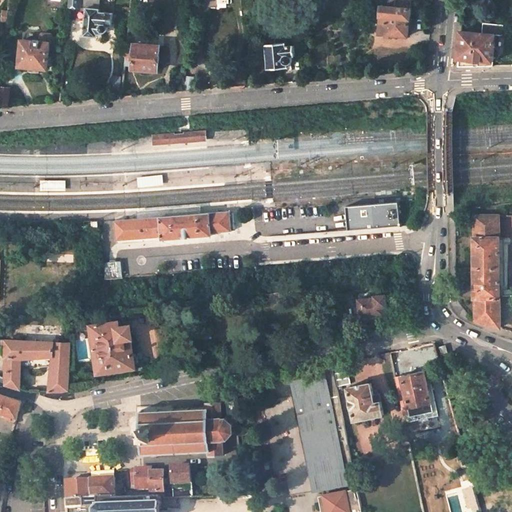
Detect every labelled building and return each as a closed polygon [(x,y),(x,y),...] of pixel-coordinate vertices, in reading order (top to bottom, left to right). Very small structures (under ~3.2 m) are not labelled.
[(411,0),(383,0),(384,4),(382,5),(380,35),(389,35),(389,34),(408,35),(409,17),(411,17),(412,7),(411,7),(411,0)] [(112,26),(113,12),(99,11),(99,8),(87,7),(84,34),(97,35),(97,33),(102,33),(102,29),(106,30),(108,27),(108,25),(112,26)] [(493,61),(496,33),(503,34),(504,24),(484,22),(483,32),(461,31),(458,58),(493,61)] [(47,68),(49,42),(51,39),(52,31),(41,30),(40,30),(39,40),(32,39),(32,40),(21,39),(19,65),(28,66),(27,74),(36,74),(37,67),(47,68)] [(133,68),(158,70),(160,45),(153,45),(153,42),(144,42),(144,44),(135,44),(135,46),(127,46),(125,65),(133,66),(133,68)] [(269,69),(288,67),(287,62),(291,62),(293,60),(293,55),(296,55),(295,45),(286,45),(286,42),(267,43),(269,69)] [(0,107),(7,106),(9,88),(1,87),(0,91),(0,107)] [(189,135),(189,142),(204,141),(204,133),(189,135)] [(168,136),(168,144),(179,143),(189,142),(189,135),(179,136),(168,136)] [(153,138),(153,145),(168,144),(168,136),(153,138)] [(162,176),(137,178),(138,187),(163,184),(162,176)] [(65,181),(41,181),(41,190),(65,190),(65,181)] [(396,203),(344,207),(346,231),(398,227),(396,203)] [(136,212),(137,219),(183,215),(207,213),(206,206),(136,212)] [(183,215),(141,219),(137,219),(115,221),(116,240),(160,237),(161,239),(186,238),(210,236),(210,233),(229,232),(229,229),(229,228),(228,215),(228,214),(228,212),(207,213),(183,215)] [(475,214),(475,320),(483,322),(500,327),(500,215),(475,214)] [(116,262),(104,262),(105,279),(123,278),(122,261),(116,262)] [(374,295),(358,297),(358,304),(357,304),(355,307),(355,312),(358,314),(359,314),(359,316),(386,314),(385,304),(387,304),(386,292),(374,294),(374,295)] [(120,321),(92,326),(99,373),(135,367),(135,365),(137,365),(140,363),(138,355),(136,354),(134,354),(131,337),(132,337),(130,326),(121,328),(120,321)] [(21,367),(52,366),(50,391),(62,391),(69,390),(71,341),(61,341),(61,338),(56,338),(56,341),(3,338),(3,344),(6,344),(6,385),(21,389),(21,367)] [(426,344),(429,356),(437,354),(434,343),(426,344)] [(439,347),(441,354),(448,353),(446,345),(439,347)] [(352,384),(347,362),(333,365),(338,387),(352,384)] [(301,403),(306,402),(308,411),(303,412),(307,430),(312,429),(314,437),(311,438),(314,454),(312,454),(316,473),(318,473),(340,468),(344,467),(344,465),(353,463),(338,387),(333,365),(295,374),(297,380),(293,381),(298,404),(301,403)] [(428,383),(425,370),(402,376),(405,389),(398,390),(401,406),(408,405),(409,408),(432,402),(429,390),(428,383)] [(375,402),(371,382),(348,388),(355,419),(384,413),(382,401),(375,402)] [(0,411),(18,418),(21,401),(0,394),(0,411)] [(222,418),(221,402),(219,402),(219,403),(207,403),(208,408),(205,408),(205,407),(203,407),(203,408),(189,409),(189,408),(188,408),(188,409),(174,410),(174,409),(173,409),(173,410),(159,410),(159,409),(157,410),(157,411),(143,412),(143,410),(141,410),(141,411),(140,411),(140,413),(141,413),(142,421),(141,421),(141,423),(142,423),(143,442),(142,442),(142,444),(143,444),(143,451),(142,451),(142,453),(143,453),(143,454),(145,454),(145,453),(159,452),(159,454),(161,453),(161,452),(175,452),(175,453),(177,453),(177,452),(190,451),(190,452),(192,452),(192,451),(206,450),(206,452),(208,451),(207,450),(210,450),(210,455),(224,455),(223,440),(226,439),(226,440),(228,440),(228,438),(233,432),(234,433),(235,431),(234,431),(233,426),(235,425),(233,423),(227,418),(225,417),(225,418),(222,418)] [(464,452),(458,454),(462,468),(468,466),(464,452)] [(173,467),(174,487),(193,486),(192,466),(173,467)] [(340,468),(318,473),(322,490),(344,486),(340,468)] [(164,492),(164,472),(153,473),(153,469),(136,469),(136,482),(137,490),(153,489),(153,493),(164,492)] [(115,484),(115,478),(92,479),(93,499),(116,497),(116,500),(126,500),(125,493),(125,486),(122,484),(115,484)] [(68,500),(93,499),(92,479),(80,480),(67,481),(68,500)] [(511,511),(511,483),(475,493),(480,511),(511,511)] [(362,511),(358,488),(319,496),(322,511),(362,511)] [(68,500),(68,509),(93,508),(99,501),(116,500),(116,497),(93,499),(68,500)] [(116,500),(99,501),(93,508),(90,511),(89,511),(162,511),(161,497),(153,498),(151,498),(126,500),(116,500)]
